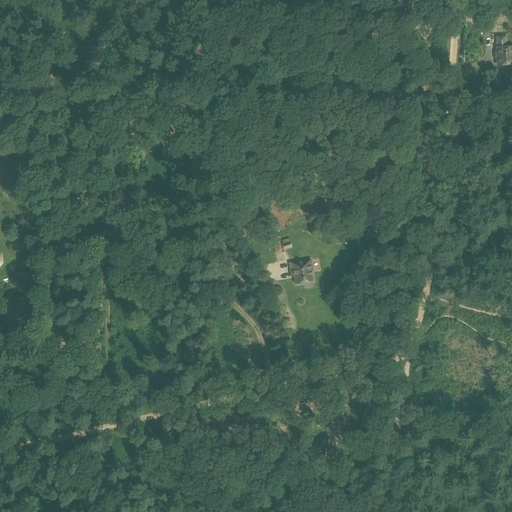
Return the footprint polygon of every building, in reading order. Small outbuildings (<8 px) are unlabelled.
[(511,63),(511,46),(506,47),(506,36),(497,36),(497,47),(498,64),(511,63)] [(282,251),(280,241),(273,242),(275,252),(282,251)] [(284,251),(292,248),(290,241),(281,244),(284,251)] [(311,271),(313,271),(311,264),(303,265),(302,261),(289,263),(292,276),(294,276),(296,284),(313,281),(311,271)] [(329,432),(326,451),(338,454),(342,434),(329,432)]
